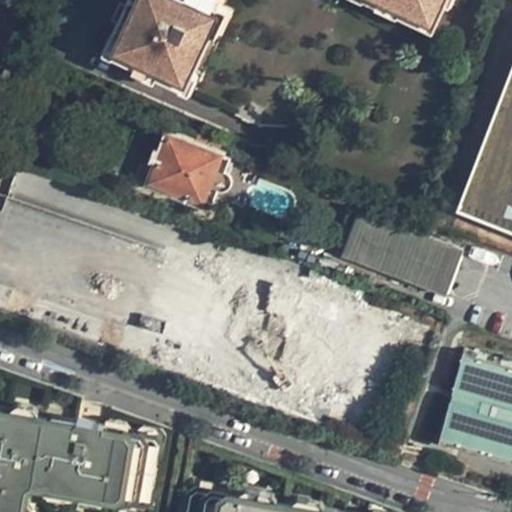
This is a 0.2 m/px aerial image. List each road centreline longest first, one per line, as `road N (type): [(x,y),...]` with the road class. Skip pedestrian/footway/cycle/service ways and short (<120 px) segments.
road 1 (unclassified): [(0,338),(446,494),(511,508)]
road 2 (unknown): [(107,0),(87,45),(89,63),(262,149)]
